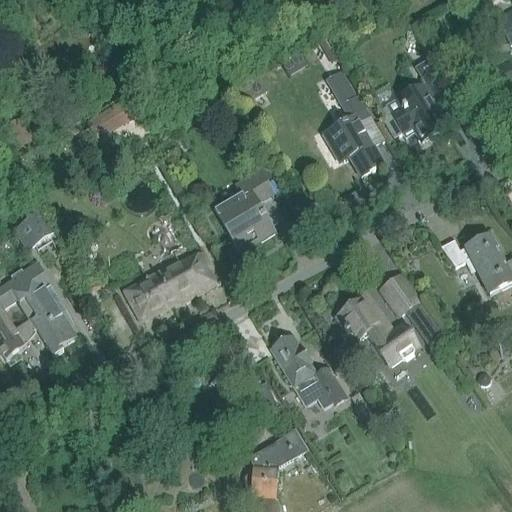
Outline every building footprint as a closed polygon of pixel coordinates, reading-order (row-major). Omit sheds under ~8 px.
[(511,13),(496,22),(510,49),(511,48),(511,13)] [(247,57),(240,45),(212,62),(219,74),(247,57)] [(396,103),(381,112),(387,122),(383,124),(393,141),(412,129),(422,145),(445,130),(439,119),(456,109),(449,98),(434,73),(429,63),(415,72),(420,81),(424,87),(396,103)] [(254,76),(225,95),(238,115),(267,96),(254,76)] [(339,76),(326,84),(341,109),(349,122),(326,136),(343,165),(349,162),(361,181),(383,168),(373,151),(384,144),(357,99),(354,101),(339,76)] [(202,95),(189,102),(193,110),(206,103),(202,95)] [(85,126),(97,146),(144,118),(133,98),(85,126)] [(34,143),(21,119),(5,128),(18,151),(34,143)] [(273,235),(257,208),(270,200),(273,198),(259,173),(234,188),(241,199),(214,215),(231,244),(240,258),(275,237),(273,235)] [(365,194),(363,190),(342,202),(355,223),(375,211),(370,203),(365,194)] [(306,213),(317,231),(329,224),(317,205),(306,213)] [(13,234),(27,256),(54,239),(39,217),(34,220),(13,234)] [(463,253),(460,255),(454,244),(447,248),(440,251),(455,271),(465,266),(471,278),(475,276),(488,301),(511,287),(511,263),(505,267),(490,239),(468,251),(463,253)] [(174,311),(198,298),(219,286),(201,255),(181,266),(180,265),(179,265),(163,274),(162,272),(123,294),(141,326),(172,309),(174,311)] [(21,273),(10,280),(13,284),(0,291),(0,356),(5,365),(20,355),(27,348),(26,347),(24,348),(21,343),(34,335),(36,333),(54,360),(63,354),(61,351),(75,341),(48,298),(45,300),(42,295),(51,289),(37,266),(23,276),(21,273)] [(399,320),(405,315),(425,343),(431,352),(442,344),(437,334),(417,307),(419,305),(401,279),(396,283),(391,287),(386,290),(381,294),(399,320)] [(345,339),(347,338),(354,347),(367,338),(374,348),(373,348),(389,370),(399,362),(404,363),(413,357),(413,352),(418,349),(411,340),(414,338),(412,335),(409,337),(402,328),(393,335),(364,295),(356,301),(359,304),(335,321),(345,334),(343,336),(345,339)] [(26,347),(27,348),(36,337),(34,335),(21,343),(24,348),(26,347)] [(273,358),(294,392),(306,411),(317,404),(323,414),(332,408),(334,410),(348,402),(328,371),(316,378),(292,339),(270,353),(273,358)] [(478,381),(478,387),(481,391),(487,392),(491,389),(492,383),(488,379),(483,378),(478,381)] [(253,393),(267,415),(278,408),(265,386),(253,393)] [(360,406),(369,420),(372,417),(367,410),(358,396),(351,401),(356,409),(360,406)] [(356,409),(353,411),(362,424),(369,420),(360,406),(356,409)] [(253,469),(253,472),(249,474),(245,482),(245,488),(247,494),(251,498),(251,503),(254,503),(254,506),(255,511),(279,511),(277,504),(278,472),(307,456),(295,435),(251,462),(252,469),(253,469)]
